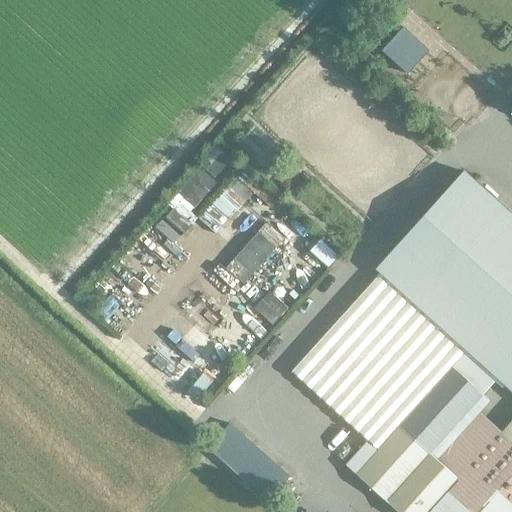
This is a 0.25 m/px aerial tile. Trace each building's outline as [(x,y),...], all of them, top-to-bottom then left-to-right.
[(407,71),(429,48),(404,26),(383,49),(407,71)] [(204,166),(216,176),(231,158),(219,148),(204,166)] [(176,192),(190,208),(218,182),(204,166),(176,192)] [(511,215),(463,172),(382,262),(511,378),(511,215)] [(216,229),(255,193),(239,176),(200,212),(216,229)] [(268,221),(226,265),(244,282),(286,238),(268,221)] [(331,263),(339,251),(320,239),(312,251),(331,263)] [(511,511),(511,420),(502,432),(473,406),(483,395),(453,367),(464,355),(378,277),(291,372),(378,450),(354,475),(395,511),(511,511)] [(274,322),(289,304),(271,289),(256,307),(274,322)]
